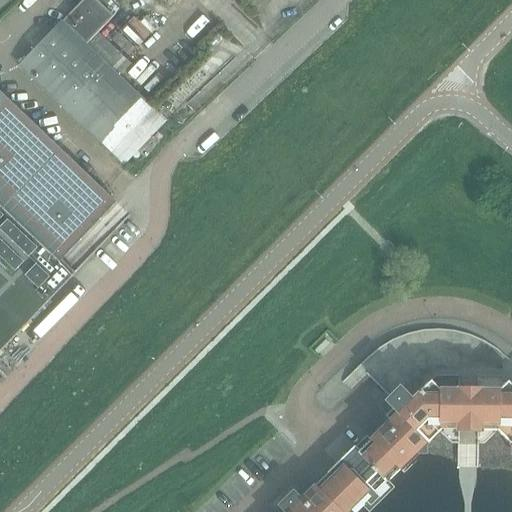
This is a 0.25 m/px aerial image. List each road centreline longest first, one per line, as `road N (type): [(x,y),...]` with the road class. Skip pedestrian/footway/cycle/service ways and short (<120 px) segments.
road 1 (tertiary): [(21,511),(423,107),(447,102)]
road 2 (residential): [(337,0),(172,154),(149,246),(0,401)]
road 3 (residential): [(246,511),(319,440),(295,411),(336,359),(382,323),(427,312),(466,315),(511,336)]
